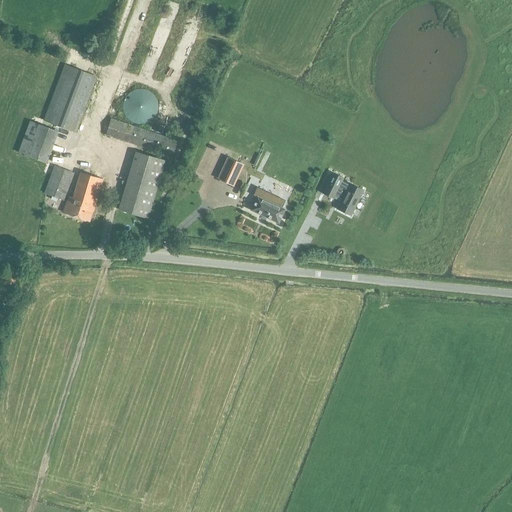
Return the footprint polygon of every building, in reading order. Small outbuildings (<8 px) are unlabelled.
[(64,65),(43,121),(76,133),(97,77),(64,65)] [(173,157),(178,141),(110,119),(105,135),(173,157)] [(58,132),(29,121),(18,153),(47,164),(58,132)] [(166,161),(136,152),(118,210),(148,219),(166,161)] [(227,158),(218,178),(233,185),(243,165),(227,158)] [(54,165),(44,194),(64,201),(74,173),(54,165)] [(63,213),(90,222),(103,179),(80,172),(72,198),(68,196),(63,213)] [(350,186),(343,182),(344,180),(332,174),(322,194),(334,200),(335,196),(342,200),(337,210),(351,217),(364,192),(350,185),(350,186)] [(278,223),(285,210),(257,197),(251,210),(278,223)] [(16,271),(0,272),(0,285),(17,284),(16,271)]
